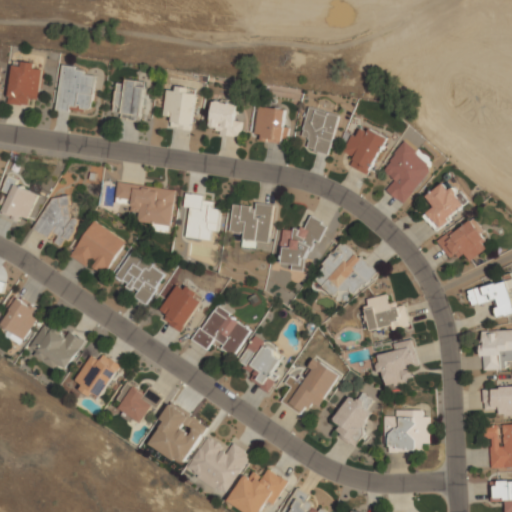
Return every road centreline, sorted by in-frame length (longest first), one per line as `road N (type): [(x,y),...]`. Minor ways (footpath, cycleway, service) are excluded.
road 1 (residential): [(0,138),(281,176),(339,194),(385,226),(422,267),(449,347),(456,511)]
road 2 (residential): [(0,250),(331,472),(382,483),(456,480)]
